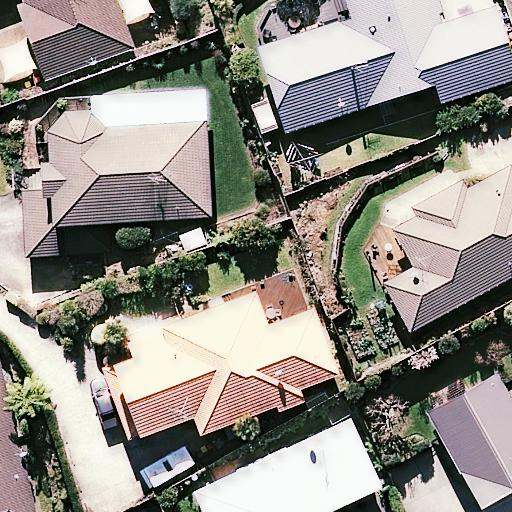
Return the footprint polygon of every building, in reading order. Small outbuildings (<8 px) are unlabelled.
[(136,51),(117,0),(21,0),(51,81),(136,51)] [(447,23),(440,0),(349,0),(356,21),(263,50),(290,133),(439,86),(445,104),(511,82),(511,51),(498,7),(447,23)] [(104,128),(103,109),(50,113),(56,191),(27,193),(32,259),(123,253),(121,224),(216,218),(209,121),(104,128)] [(511,279),(511,169),(509,164),(395,226),(417,268),(388,284),(414,333),(511,279)] [(208,433),(281,409),(282,413),(308,404),(306,401),(303,390),(342,377),(320,311),(268,328),(258,297),(133,338),(140,360),(106,371),(130,442),(203,418),(208,433)] [(37,511),(0,352),(0,511),(37,511)] [(511,511),(511,396),(501,377),(433,416),(487,511),(511,511)] [(332,511),(385,489),(355,422),(202,491),(211,511),(332,511)]
